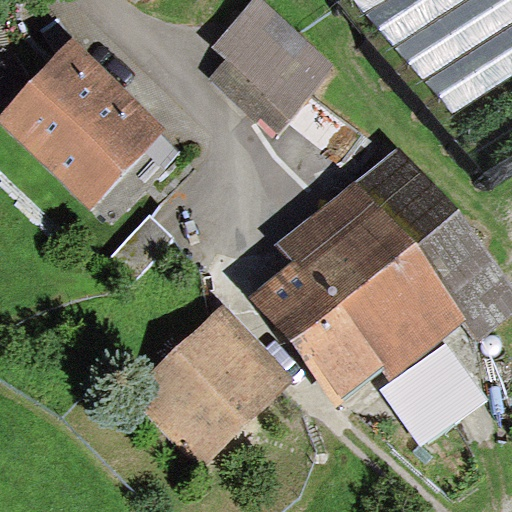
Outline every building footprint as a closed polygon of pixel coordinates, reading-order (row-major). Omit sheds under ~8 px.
[(140,0),(148,12),(167,0),(140,0)] [(511,0),(377,0),(433,107),(511,65),(511,0)] [(258,8),(216,55),(229,67),(216,81),(275,134),(331,73),(258,8)] [(98,212),(111,224),(174,160),(70,59),(0,130),(0,135),(88,222),(98,212)] [(511,302),(398,164),(351,201),(467,336),(478,350),(511,326),(511,302)] [(250,311),(339,423),(382,389),(388,397),(448,351),(467,336),(351,201),(279,257),(294,277),(250,311)] [(152,223),(107,268),(131,291),(176,247),(152,223)] [(222,318),(137,395),(208,472),(292,394),(222,318)] [(448,351),(388,397),(384,400),(423,456),(488,408),(448,351)]
